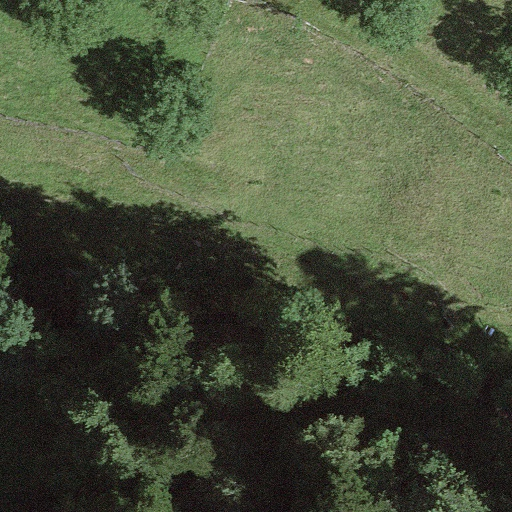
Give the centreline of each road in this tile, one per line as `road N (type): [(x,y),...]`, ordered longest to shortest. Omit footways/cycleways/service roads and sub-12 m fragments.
road 1 (track): [(0,218),(64,245),(114,254),(261,258),(511,350)]
road 2 (track): [(0,374),(38,398),(78,406),(345,402),(426,419),(511,452)]
road 3 (track): [(511,129),(404,49),(314,0)]
